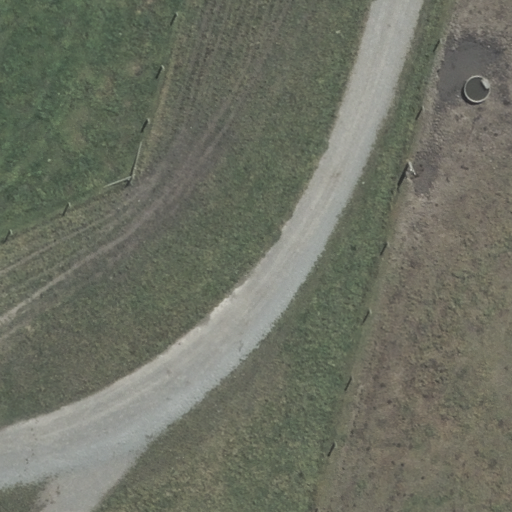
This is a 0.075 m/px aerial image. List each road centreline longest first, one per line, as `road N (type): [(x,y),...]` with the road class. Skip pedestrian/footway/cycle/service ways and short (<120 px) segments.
road 1 (unknown): [(125,424),(223,354),(297,256),(360,123),(397,0)]
road 2 (unknown): [(0,460),(125,424)]
